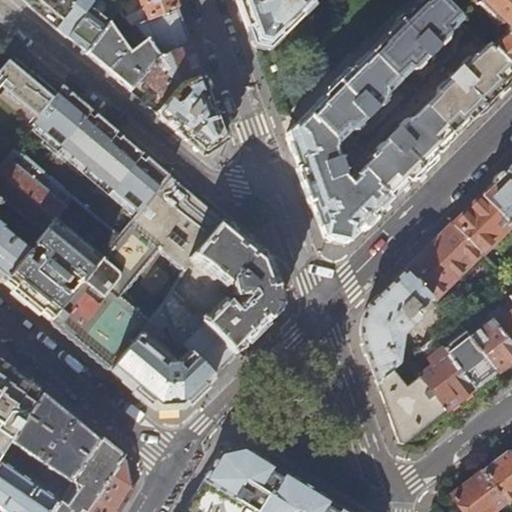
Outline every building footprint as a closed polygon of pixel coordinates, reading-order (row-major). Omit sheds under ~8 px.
[(90,6),(81,0),(33,0),(28,7),(35,12),(62,35),(66,38),(67,37),(89,7),(90,6)] [(138,0),(141,6),(143,6),(148,21),(178,9),(175,0),(138,0)] [(237,0),(242,13),(254,47),(263,50),(314,0),(237,0)] [(480,111),(511,79),(511,73),(487,49),(485,46),(470,60),(466,60),(455,70),(452,67),(444,74),(447,78),(434,91),(434,97),(410,119),(406,119),(394,132),(391,129),(384,136),(387,138),(370,155),(371,156),(368,159),(369,161),(350,180),(345,178),(335,152),(335,146),(348,133),(350,134),(367,118),(370,121),(377,115),(374,111),(387,98),(385,96),(410,71),(412,73),(428,57),(432,60),(439,54),(436,50),(448,36),(446,34),(460,21),(439,0),(419,0),(285,133),(303,182),(323,238),(347,243),(365,225),(422,169),(480,111)] [(511,0),(478,0),(475,3),(504,32),(487,49),(511,73),(511,0)] [(109,23),(89,7),(67,37),(76,45),(87,52),(108,24),(109,23)] [(180,15),(178,9),(148,21),(136,25),(147,40),(158,56),(191,45),(187,34),(180,15)] [(108,24),(87,52),(85,54),(103,69),(129,91),(143,74),(158,56),(147,40),(129,53),(108,24)] [(197,62),(191,45),(158,56),(143,74),(161,89),(157,95),(166,101),(172,94),(180,86),(184,85),(202,78),(197,62)] [(6,94),(36,119),(56,93),(19,64),(11,57),(0,69),(0,79),(11,89),(6,94)] [(224,139),(202,78),(184,85),(187,93),(179,102),(174,103),(172,101),(175,97),(172,94),(166,101),(156,114),(171,126),(203,153),(224,139)] [(56,93),(36,119),(48,130),(25,157),(51,179),(75,151),(96,168),(72,196),(73,197),(120,235),(168,176),(158,168),(134,147),(109,127),(84,106),(61,87),(56,93)] [(14,149),(0,167),(0,281),(2,283),(24,258),(34,244),(29,240),(25,246),(2,227),(3,226),(0,223),(0,202),(3,199),(43,234),(54,220),(73,197),(72,196),(51,179),(25,157),(14,149)] [(492,184),(480,196),(509,227),(511,229),(511,180),(504,172),(492,184)] [(199,202),(168,176),(120,235),(101,258),(88,273),(97,279),(87,291),(79,284),(70,295),(48,321),(66,335),(95,359),(109,371),(141,332),(148,323),(150,320),(119,295),(158,248),(185,270),(191,259),(222,221),(199,202)] [(466,209),(450,224),(480,254),(481,255),(509,227),(480,196),(466,209)] [(54,220),(43,234),(34,244),(45,253),(42,257),(39,256),(35,260),(38,262),(34,267),(24,258),(2,283),(26,303),(48,321),(70,295),(57,285),(62,284),(68,277),(69,272),(81,282),(88,273),(101,258),(54,220)] [(222,221),(191,259),(226,286),(230,282),(231,283),(234,293),(227,301),(223,297),(201,319),(235,354),(273,316),(278,292),(267,259),(248,243),(222,221)] [(432,300),(480,254),(450,224),(431,244),(403,271),(429,297),(432,300)] [(417,308),(429,297),(403,271),(381,294),(370,304),(361,344),(365,354),(376,384),(391,371),(395,368),(399,338),(400,339),(409,330),(407,329),(417,318),(416,317),(420,313),(417,308)] [(150,320),(148,323),(156,330),(170,315),(165,302),(150,320)] [(511,311),(494,325),(511,347),(511,311)] [(179,340),(188,349),(212,376),(221,368),(235,354),(201,319),(198,316),(183,329),(184,332),(186,334),(179,340)] [(488,318),(465,335),(495,373),(502,366),(511,359),(511,347),(494,325),(488,318)] [(156,345),(141,332),(109,371),(139,395),(156,410),(181,408),(191,398),(197,392),(212,376),(188,349),(175,361),(160,349),(164,344),(161,341),(156,345)] [(463,333),(442,350),(472,390),(483,381),(495,373),(465,335),(463,333)] [(431,366),(417,377),(444,412),(458,401),(472,390),(442,350),(432,337),(417,349),(431,366)] [(0,358),(0,458),(9,444),(42,394),(27,381),(0,358)] [(404,387),(391,371),(376,384),(386,411),(397,443),(402,445),(426,426),(444,412),(417,377),(404,387)] [(67,414),(42,394),(9,444),(44,466),(37,476),(50,484),(57,475),(69,483),(97,439),(67,414)] [(114,453),(97,439),(69,483),(78,489),(76,492),(75,491),(74,493),(75,495),(65,509),(56,503),(50,511),(87,511),(122,459),(114,453)] [(255,456),(243,448),(222,454),(208,476),(203,485),(201,483),(183,511),(346,511),(342,510),(255,456)] [(482,472),(505,503),(506,504),(511,498),(511,458),(508,453),(497,461),(482,472)] [(125,462),(122,459),(87,511),(113,511),(129,486),(125,462)] [(58,500),(0,461),(0,510),(2,511),(50,511),(56,503),(58,500)] [(463,511),(493,511),(505,503),(482,472),(463,487),(451,496),(463,511)]
